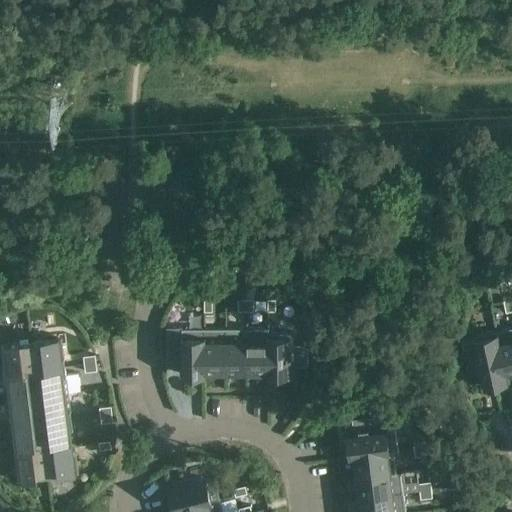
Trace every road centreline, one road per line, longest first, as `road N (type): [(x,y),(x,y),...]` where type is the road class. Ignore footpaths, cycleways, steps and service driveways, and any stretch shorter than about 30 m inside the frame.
road 1 (residential): [(146,268),(171,256),(185,224),(183,206),(159,181),(122,181),(99,203),(97,238),(121,263)]
road 2 (residential): [(304,511),(289,458),(259,434),(236,427),(165,439)]
road 3 (residential): [(165,439),(152,384),(146,268)]
